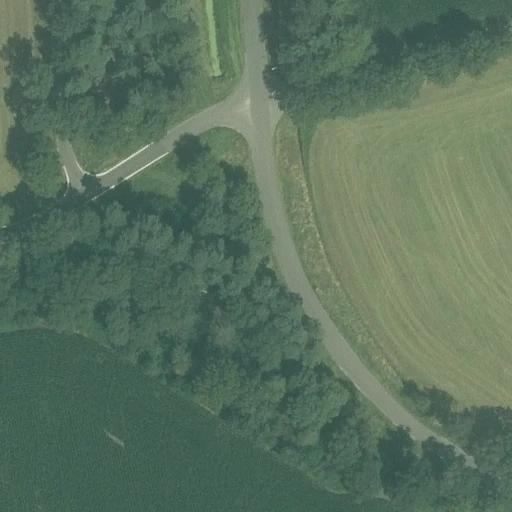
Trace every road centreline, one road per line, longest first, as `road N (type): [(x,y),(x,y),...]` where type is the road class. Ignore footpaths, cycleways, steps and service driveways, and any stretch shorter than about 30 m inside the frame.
road 1 (unclassified): [(511,489),(405,424),(317,317),(281,229),(259,105)]
road 2 (unclassified): [(259,105),(511,38)]
road 3 (unclassified): [(67,206),(217,116),(259,105)]
road 4 (unclassified): [(67,206),(57,0)]
